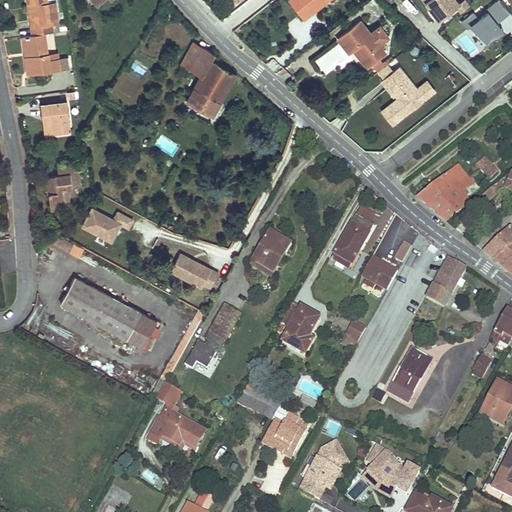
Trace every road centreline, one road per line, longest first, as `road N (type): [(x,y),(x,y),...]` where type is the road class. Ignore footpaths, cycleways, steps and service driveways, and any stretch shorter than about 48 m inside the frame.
road 1 (residential): [(0,87),(25,270),(18,311),(0,322)]
road 2 (tertiary): [(215,34),(376,177)]
road 3 (tertiary): [(376,177),(511,286)]
road 4 (unclassified): [(376,177),(467,106),(484,80)]
